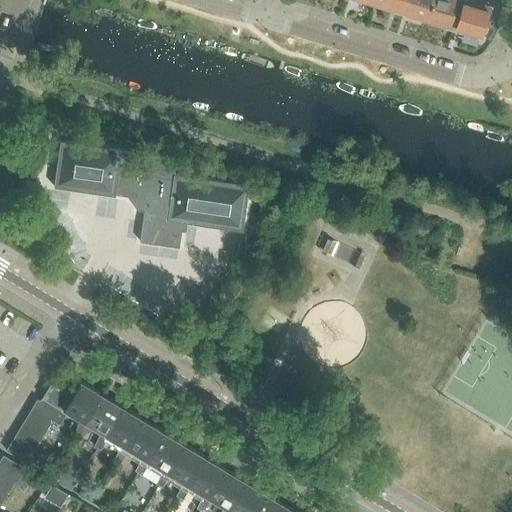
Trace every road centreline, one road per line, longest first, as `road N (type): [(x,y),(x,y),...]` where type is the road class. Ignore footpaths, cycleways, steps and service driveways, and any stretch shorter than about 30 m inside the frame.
road 1 (residential): [(398,511),(65,311)]
road 2 (residential): [(511,64),(461,80),(265,17)]
road 3 (residential): [(0,421),(65,311)]
